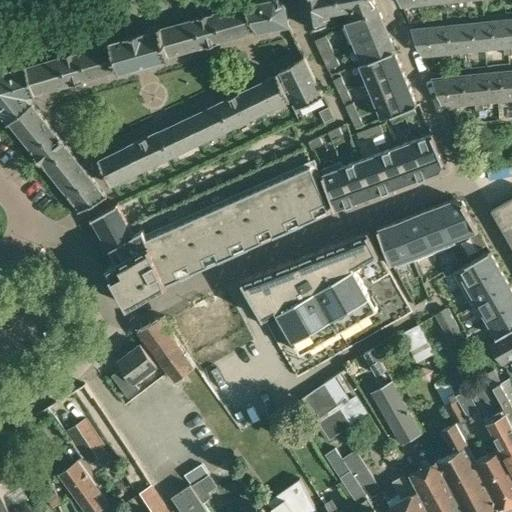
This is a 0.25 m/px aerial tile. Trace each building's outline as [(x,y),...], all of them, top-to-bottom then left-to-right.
[(279,0),(264,0),(245,4),(257,30),(290,24),(286,5),(279,0)] [(349,0),(303,0),(309,27),(327,24),(326,18),(332,17),(331,12),(351,8),(349,0)] [(375,0),(349,0),(351,8),(355,17),(378,7),(375,0)] [(245,4),(214,12),(221,41),(222,40),(257,30),(245,4)] [(355,17),(347,20),(355,39),(386,26),(378,7),(355,17)] [(194,17),(194,18),(202,46),(221,41),(214,12),(194,17)] [(194,18),(162,27),(170,55),(201,46),(202,46),(194,18)] [(505,18),(484,20),(487,49),(508,47),(505,18)] [(484,20),(462,23),(465,51),(487,49),(484,20)] [(462,23),(440,25),(443,54),(465,51),(462,23)] [(413,28),(424,56),(443,54),(440,25),(413,28)] [(112,40),(112,42),(120,69),(120,70),(136,65),(136,66),(142,65),(155,61),(155,60),(170,56),(170,55),(162,27),(162,26),(146,31),(146,29),(134,32),(126,35),(127,36),(112,40)] [(386,26),(355,39),(363,58),(372,54),(372,57),(396,47),(386,26)] [(333,50),(326,35),(315,40),(322,55),(333,50)] [(112,42),(80,50),(88,78),(120,69),(112,42)] [(372,57),(362,61),(370,81),(404,67),(396,47),(372,57)] [(59,56),(68,84),(88,79),(88,78),(80,50),(59,56)] [(339,64),(333,50),(322,55),(329,69),(339,64)] [(59,56),(28,65),(36,93),(67,84),(68,84),(59,56)] [(279,76),(290,97),(292,96),(297,107),(323,95),(304,56),(279,71),(282,75),(279,76)] [(0,102),(36,93),(28,65),(27,64),(0,71),(0,102)] [(404,67),(370,81),(378,98),(411,84),(404,67)] [(511,68),(495,70),(498,101),(511,100),(511,68)] [(495,70),(476,72),(479,103),(498,101),(495,70)] [(476,72),(457,74),(460,105),(479,103),(476,72)] [(250,86),(249,87),(261,113),(291,99),(290,97),(279,76),(278,74),(250,87),(250,86)] [(460,105),(457,74),(433,76),(445,106),(460,105)] [(341,76),(333,79),(339,90),(346,87),(341,76)] [(411,84),(378,98),(385,117),(392,114),(403,109),(414,105),(419,103),(419,102),(411,84)] [(219,101),(219,102),(231,127),(261,113),(249,87),(219,101)] [(346,87),(339,90),(344,101),(351,98),(346,87)] [(33,103),(36,93),(0,102),(0,108),(10,121),(34,150),(57,131),(57,130),(56,131),(33,103)] [(219,102),(190,115),(202,141),(231,127),(219,102)] [(353,102),(345,105),(351,116),(358,113),(353,102)] [(318,110),(324,120),(333,116),(328,105),(318,110)] [(414,105),(403,109),(406,117),(417,112),(414,105)] [(403,109),(392,114),(395,121),(406,117),(403,109)] [(358,113),(351,116),(356,127),(363,124),(358,113)] [(190,115),(160,129),(173,155),(202,141),(190,115)] [(380,123),(369,127),(372,135),(383,131),(380,123)] [(340,126),(329,131),(332,138),(343,133),(340,126)] [(369,127),(358,131),(361,139),(372,135),(369,127)] [(129,143),(130,144),(142,169),(173,155),(160,129),(129,143)] [(47,166),(70,147),(69,147),(70,146),(57,131),(34,150),(47,166)] [(425,135),(415,138),(428,175),(441,170),(445,163),(446,160),(434,131),(433,132),(432,132),(425,135)] [(320,135),(309,140),(313,148),(324,142),(320,135)] [(406,141),(397,144),(410,182),(428,175),(415,138),(406,141)] [(142,169),(130,144),(100,158),(112,184),(142,169)] [(388,148),(379,151),(392,188),(410,182),(397,144),(388,148)] [(108,194),(70,147),(47,166),(82,208),(108,194)] [(118,202),(90,218),(91,219),(108,248),(107,248),(108,250),(109,249),(115,261),(106,266),(129,306),(168,284),(167,282),(169,281),(168,278),(174,276),(175,279),(179,277),(178,274),(190,269),(191,272),(194,270),(219,259),(249,246),(274,235),(304,222),(304,221),(331,209),(324,193),(317,178),(322,177),(315,162),(311,164),(303,147),(129,224),(118,204),(118,202)] [(369,154),(361,157),(374,195),(392,188),(379,151),(369,154)] [(351,160),(343,163),(356,201),(374,195),(361,157),(351,160)] [(341,159),(322,166),(324,170),(334,199),(337,207),(337,208),(342,207),(356,201),(343,163),(341,159)] [(453,197),(439,203),(454,241),(457,240),(482,231),(464,200),(453,197)] [(511,197),(492,209),(511,244),(511,197)] [(439,203),(419,211),(435,253),(455,245),(458,244),(457,240),(454,241),(439,203)] [(419,211),(399,218),(415,260),(435,253),(419,211)] [(384,224),(378,226),(393,268),(415,260),(399,218),(384,224)] [(274,267),(241,279),(257,305),(262,315),(264,318),(297,377),(413,310),(380,252),(368,230),(365,231),(352,236),(350,237),(350,238),(317,250),(316,250),(274,266),(274,267)] [(463,265),(453,270),(463,288),(502,266),(492,248),(490,249),(463,265)] [(502,266),(463,288),(473,305),(511,282),(502,266)] [(511,283),(511,282),(473,305),(473,306),(477,303),(486,319),(511,304),(511,283)] [(511,304),(486,319),(496,337),(511,327),(511,304)] [(436,312),(451,342),(463,336),(448,306),(436,312)] [(177,379),(198,364),(162,316),(140,329),(177,379)] [(400,332),(415,362),(433,353),(418,323),(400,332)] [(511,330),(489,344),(502,365),(511,358),(511,330)] [(136,381),(158,364),(141,342),(119,359),(124,365),(113,374),(130,396),(141,387),(136,381)] [(365,353),(377,374),(387,368),(375,347),(365,353)] [(495,371),(486,375),(488,378),(492,386),(495,385),(501,382),(495,371)] [(393,378),(371,391),(400,443),(422,431),(393,378)] [(487,417),(502,445),(511,462),(511,420),(497,395),(492,386),(488,378),(458,393),(456,390),(451,393),(454,398),(447,402),(457,421),(462,419),(463,421),(469,418),(471,417),(473,420),(482,416),(484,419),(487,417)] [(511,420),(511,382),(509,378),(501,382),(495,385),(500,394),(497,395),(511,420)] [(324,383),(302,397),(329,438),(351,423),(324,383)] [(269,417),(280,436),(295,427),(284,409),(269,417)] [(86,416),(67,429),(90,463),(109,450),(86,416)] [(477,432),(469,418),(463,421),(462,419),(457,421),(466,437),(477,432)] [(459,448),(440,457),(469,511),(488,511),(502,506),(476,458),(466,437),(457,421),(444,427),(453,444),(459,448)] [(511,490),(511,462),(502,445),(490,451),(490,452),(511,490)] [(337,446),(327,453),(345,479),(356,496),(352,498),(361,511),(380,511),(372,499),(368,493),(344,456),(337,446)] [(356,448),(344,456),(368,493),(379,486),(356,448)] [(502,506),(511,500),(511,490),(490,452),(490,451),(488,452),(476,458),(502,506)] [(26,487),(9,455),(0,459),(0,480),(8,496),(26,487)] [(469,511),(440,457),(412,472),(414,476),(414,477),(434,511),(469,511)] [(186,474),(192,483),(195,487),(200,484),(208,499),(217,494),(214,489),(222,483),(206,460),(186,474)] [(96,511),(108,504),(77,461),(59,474),(86,511),(96,511)] [(405,497),(395,502),(401,511),(434,511),(414,477),(408,480),(406,475),(396,479),(405,497)] [(0,511),(14,511),(8,496),(0,480),(0,511)] [(296,481),(269,499),(278,511),(317,511),(306,495),(296,481)] [(211,511),(192,483),(174,495),(185,511),(211,511)] [(383,491),(372,499),(380,511),(401,511),(395,502),(392,497),(389,499),(383,491)] [(342,511),(334,498),(328,503),(332,511),(342,511)]
